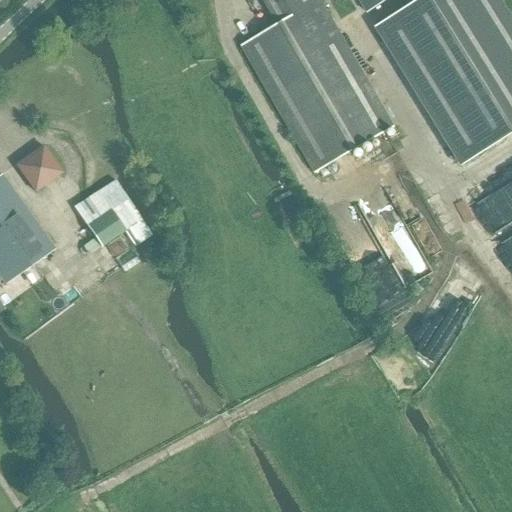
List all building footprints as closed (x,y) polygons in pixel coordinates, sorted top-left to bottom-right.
[(315,173),(392,128),(393,128),(319,0),(262,0),(277,25),(241,45),(315,173)] [(357,0),(366,14),(389,0),(357,0)] [(423,0),(401,14),(376,29),(461,166),(511,134),(511,19),(500,0),(423,0)] [(42,147),(15,166),(35,194),(61,175),(42,147)] [(0,280),(3,285),(51,251),(0,178),(0,280)] [(110,212),(86,228),(99,248),(123,233),(110,212)] [(141,221),(123,233),(133,248),(150,237),(141,221)]
